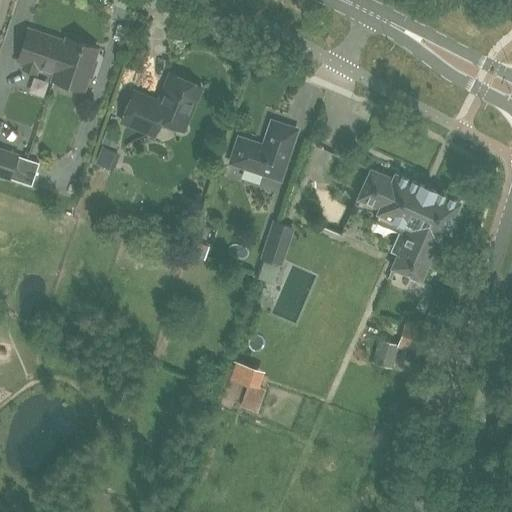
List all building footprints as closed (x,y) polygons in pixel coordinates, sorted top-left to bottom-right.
[(65,41),(28,29),(18,60),(25,62),(23,68),(35,72),(37,67),(55,72),(53,79),(83,89),(88,76),(91,77),(96,61),(93,60),(97,48),(67,38),(65,41)] [(201,86),(171,73),(159,102),(134,91),(121,120),(154,134),(160,120),(183,129),(201,86)] [(280,178),(296,129),(272,121),(263,145),(239,137),(231,162),(280,178)] [(120,152),(101,145),(94,163),(113,170),(120,152)] [(18,153),(0,147),(0,176),(9,180),(18,153)] [(442,242),(460,202),(435,191),(435,190),(419,183),(419,184),(394,173),(392,178),(370,168),(356,198),(379,207),(377,213),(379,214),(376,221),(390,227),(393,220),(413,229),(404,247),(400,245),(391,267),(420,280),(427,265),(433,268),(438,255),(433,252),(438,240),(442,242)] [(145,221),(128,214),(122,229),(139,236),(145,221)] [(263,279),(282,223),(272,220),(258,259),(260,260),(255,277),(263,279)] [(282,223),(263,279),(273,282),(279,264),(280,265),(293,227),(282,223)] [(208,245),(192,241),(188,255),(204,259),(208,245)] [(398,344),(398,345),(407,347),(404,354),(406,358),(415,361),(419,359),(421,352),(423,353),(430,330),(405,322),(398,344)] [(398,345),(398,344),(379,338),(372,361),(391,367),(398,345)] [(258,412),(266,390),(249,385),(242,406),(258,412)]
